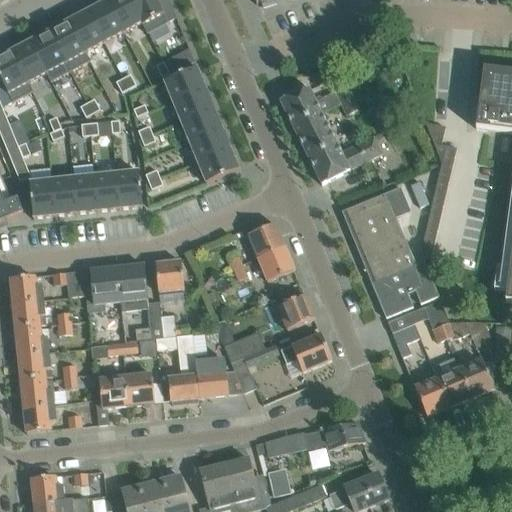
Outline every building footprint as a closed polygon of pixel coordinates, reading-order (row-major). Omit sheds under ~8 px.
[(142,25),(129,0),(112,0),(106,3),(123,35),(141,25),(142,25)] [(168,25),(154,0),(129,0),(142,25),(141,25),(147,36),(168,25)] [(123,35),(106,3),(87,13),(104,45),(123,35)] [(104,45),(87,13),(68,23),(85,55),(86,55),(104,45)] [(85,55),(68,23),(49,34),(70,74),(90,63),(86,55),(85,55)] [(70,74),(49,34),(30,44),(47,75),(46,76),(50,84),(70,74)] [(47,75),(30,44),(11,54),(28,85),(46,76),(47,75)] [(28,85),(11,54),(0,59),(0,81),(12,104),(33,93),(28,85)] [(176,71),(170,60),(163,64),(168,74),(176,71)] [(168,74),(163,64),(156,67),(161,78),(168,74)] [(319,87),(339,77),(334,67),(315,76),(319,87)] [(205,91),(197,70),(164,84),(172,105),(205,91)] [(511,74),(483,71),(475,130),(511,135),(511,183),(498,293),(506,294),(505,303),(511,304),(511,74)] [(135,87),(130,76),(123,80),(128,91),(135,87)] [(128,91),(123,80),(115,84),(121,94),(128,91)] [(0,81),(0,104),(2,110),(12,104),(0,81)] [(321,115),(341,105),(354,98),(347,85),(334,91),(335,94),(316,103),(308,88),(280,102),(293,129),(321,115)] [(214,111),(205,91),(172,105),(180,125),(214,111)] [(360,110),(354,98),(341,105),(347,117),(360,110)] [(100,112),(94,102),(87,105),(93,116),(100,112)] [(93,116),(87,105),(80,109),(86,120),(93,116)] [(133,112),(136,119),(147,115),(144,107),(133,112)] [(222,131),(214,111),(180,125),(189,144),(222,131)] [(336,144),(322,116),(321,115),(293,129),(308,158),(336,144)] [(61,131),(56,120),(49,123),(53,134),(61,131)] [(0,134),(10,130),(8,123),(0,126),(0,134)] [(119,123),(111,124),(112,136),(120,135),(119,123)] [(445,129),(424,124),(432,145),(441,147),(445,129)] [(98,137),(97,125),(89,126),(90,138),(98,137)] [(90,138),(89,126),(81,127),(82,139),(90,138)] [(152,136),(149,129),(138,133),(141,141),(152,136)] [(0,136),(2,142),(13,137),(10,130),(0,134),(0,136)] [(64,139),(61,131),(53,134),(50,136),(53,143),(64,139)] [(230,151),(222,131),(189,144),(197,164),(230,151)] [(155,144),(152,136),(141,141),(144,148),(155,144)] [(5,148),(16,144),(13,137),(2,142),(5,148)] [(341,155),(336,144),(308,158),(322,187),(350,173),(350,172),(381,156),(373,139),(341,155)] [(37,141),(26,145),(30,157),(41,152),(37,141)] [(19,151),(18,149),(16,144),(5,148),(8,155),(19,151)] [(30,157),(26,145),(18,149),(19,151),(22,158),(23,160),(30,157)] [(441,147),(432,145),(441,166),(452,168),(456,150),(441,147)] [(22,158),(19,151),(8,155),(11,162),(22,158)] [(239,172),(230,151),(197,164),(205,185),(239,172)] [(25,165),(23,160),(22,158),(11,162),(14,169),(25,165)] [(27,171),(25,165),(14,169),(16,176),(27,171)] [(30,179),(27,171),(16,176),(19,183),(30,179)] [(159,180),(156,172),(145,177),(148,184),(159,180)] [(142,209),(138,173),(116,176),(120,211),(142,209)] [(120,211),(116,176),(94,178),(98,214),(120,211)] [(17,202),(11,204),(0,178),(0,225),(23,216),(17,202)] [(98,214),(94,178),(73,180),(77,216),(98,214)] [(77,216),(73,180),(51,183),(55,218),(77,216)] [(151,192),(162,187),(159,180),(148,184),(151,192)] [(55,218),(51,183),(29,185),(33,221),(55,218)] [(375,283),(371,285),(386,321),(413,309),(407,296),(414,293),(420,306),(439,299),(424,263),(415,266),(396,220),(410,214),(400,189),(345,212),(375,283)] [(275,226),(271,227),(248,237),(257,260),(284,249),(275,226)] [(294,273),(284,249),(257,260),(267,284),(294,273)] [(420,253),(420,254),(423,260),(430,262),(432,256),(420,253)] [(242,266),(237,254),(227,258),(232,270),(242,266)] [(184,292),(181,263),(155,266),(158,295),(184,292)] [(248,280),(242,266),(232,270),(237,284),(248,280)] [(148,305),(144,267),(116,270),(119,304),(121,314),(137,313),(147,312),(149,331),(135,332),(136,343),(155,341),(163,340),(161,319),(160,306),(158,304),(148,305)] [(119,304),(116,270),(78,274),(80,298),(86,298),(87,314),(105,313),(104,306),(119,304)] [(80,298),(78,274),(53,277),(54,289),(67,287),(68,300),(80,298)] [(44,304),(41,278),(10,281),(13,307),(44,304)] [(304,298),(300,290),(275,301),(288,333),(314,322),(305,298),(304,298)] [(441,302),(425,309),(433,331),(441,328),(450,325),(441,302)] [(46,328),(44,304),(13,307),(16,333),(40,330),(40,329),(46,328)] [(414,326),(410,315),(387,324),(392,336),(414,326)] [(56,317),(57,328),(71,326),(70,316),(56,317)] [(173,318),(161,319),(163,340),(178,338),(189,337),(188,327),(174,328),(173,318)] [(483,325),(466,325),(450,325),(441,328),(447,341),(455,338),(456,342),(471,336),(478,353),(492,347),(483,325)] [(73,338),(71,326),(57,328),(58,339),(73,338)] [(420,340),(414,326),(392,336),(402,361),(412,357),(407,346),(420,340)] [(447,341),(441,328),(433,331),(439,344),(447,341)] [(508,354),(511,330),(496,329),(494,353),(508,354)] [(41,342),(40,330),(16,333),(18,359),(49,355),(47,341),(41,342)] [(106,347),(107,348),(120,346),(125,345),(124,333),(109,334),(110,346),(106,347)] [(263,350),(257,335),(223,349),(230,364),(263,350)] [(192,336),(189,337),(178,338),(179,351),(181,378),(167,380),(170,404),(172,404),(172,408),(185,406),(185,402),(199,401),(196,377),(192,336)] [(321,337),(320,337),(281,353),(287,367),(284,368),(290,381),(302,375),(331,363),(321,337)] [(179,351),(178,338),(163,340),(155,341),(155,342),(156,353),(179,351)] [(155,342),(125,345),(120,346),(122,358),(144,355),(146,356),(146,362),(157,361),(156,353),(155,342)] [(122,358),(120,346),(107,348),(90,350),(92,368),(108,366),(108,359),(122,358)] [(256,391),(249,372),(247,369),(279,356),(275,347),(264,352),(263,350),(230,364),(231,367),(243,396),(256,391)] [(51,372),(49,357),(49,355),(18,359),(21,384),(45,382),(45,381),(52,380),(51,372)] [(471,400),(459,371),(454,360),(432,369),(437,380),(449,409),(471,400)] [(481,362),(459,371),(471,400),(493,391),(491,385),(493,384),(490,377),(488,377),(481,362)] [(243,396),(231,367),(224,367),(224,365),(208,367),(209,375),(196,377),(199,401),(243,396)] [(62,370),(63,381),(77,380),(76,369),(62,370)] [(155,405),(152,386),(151,376),(124,379),(128,409),(155,405)] [(87,379),(77,380),(63,381),(64,392),(77,390),(77,391),(88,390),(87,379)] [(128,409),(124,379),(97,382),(100,403),(101,406),(95,406),(98,428),(109,427),(107,411),(128,409)] [(449,409),(437,380),(414,390),(426,419),(449,409)] [(47,394),(45,382),(21,384),(24,410),(54,407),(53,394),(47,394)] [(57,432),(54,407),(24,410),(26,436),(57,432)] [(68,432),(82,430),(81,419),(67,420),(68,432)] [(326,453),(365,444),(357,425),(304,436),(304,435),(285,437),(277,441),(270,443),(255,447),(258,457),(326,451),(326,453)] [(248,460),(224,467),(234,507),(259,501),(261,510),(272,507),(264,477),(253,480),(248,460)] [(213,511),(234,507),(224,467),(199,473),(208,511),(213,511)] [(83,501),(89,501),(105,499),(103,474),(74,477),(75,488),(88,487),(89,494),(83,495),(83,501)] [(362,511),(388,502),(378,476),(344,490),(345,492),(332,497),(337,511),(350,506),(352,511),(362,511)] [(65,504),(62,478),(31,482),(34,508),(65,504)] [(162,488),(152,491),(157,511),(188,511),(180,478),(161,483),(162,488)] [(321,487),(309,492),(305,493),(265,510),(265,511),(293,511),(326,499),(321,487)] [(157,511),(152,491),(142,493),(141,488),(122,493),(126,511),(157,511)] [(65,504),(34,508),(34,511),(88,511),(87,502),(65,504)]
